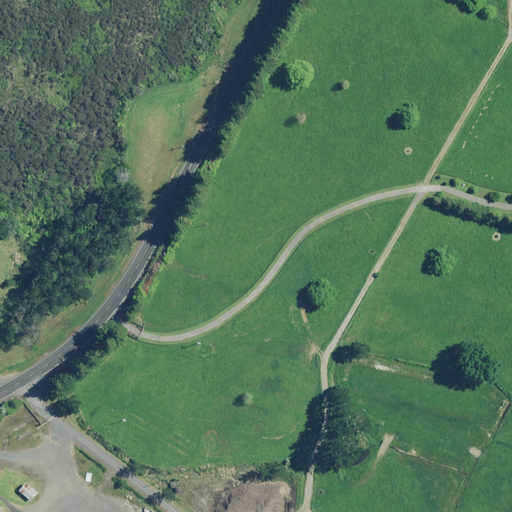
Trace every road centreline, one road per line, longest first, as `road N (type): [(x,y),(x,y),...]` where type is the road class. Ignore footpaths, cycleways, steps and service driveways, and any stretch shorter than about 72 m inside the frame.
road 1 (primary): [(274,0),(140,263),(74,339),(0,392)]
road 2 (track): [(425,189),(323,363),(324,436),(305,511)]
